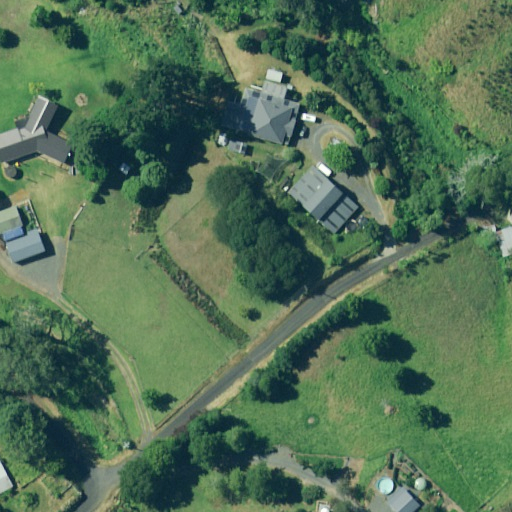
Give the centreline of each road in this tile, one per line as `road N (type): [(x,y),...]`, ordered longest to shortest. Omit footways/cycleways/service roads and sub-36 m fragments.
road 1 (unclassified): [(97,484),(303,302),(376,257)]
road 2 (residential): [(97,484),(0,374)]
